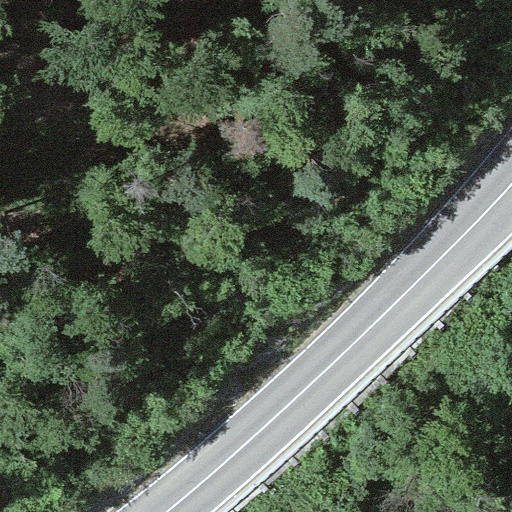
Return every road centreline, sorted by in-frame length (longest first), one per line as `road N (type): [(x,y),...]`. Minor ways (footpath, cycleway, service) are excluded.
road 1 (secondary): [(511,183),(301,393),(163,511)]
road 2 (track): [(166,354),(393,103),(459,0)]
